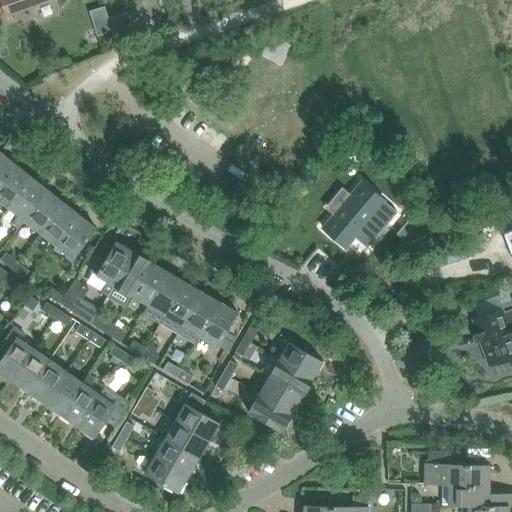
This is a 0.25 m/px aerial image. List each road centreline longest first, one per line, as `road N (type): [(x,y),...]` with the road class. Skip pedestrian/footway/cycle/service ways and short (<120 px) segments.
road 1 (residential): [(404,398),(332,321),(50,124)]
road 2 (residential): [(50,124),(148,55),(298,0)]
road 3 (residential): [(237,511),(404,398)]
road 4 (residential): [(131,511),(0,428)]
